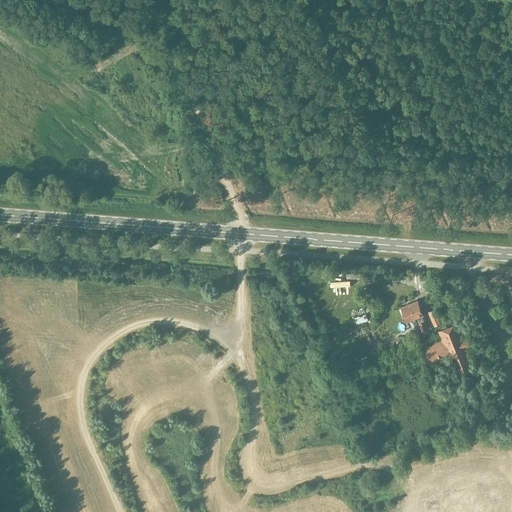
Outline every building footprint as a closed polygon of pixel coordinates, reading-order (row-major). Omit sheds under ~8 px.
[(349,280),(330,280),(330,287),(349,288),(349,280)] [(422,316),(423,315),(418,301),(401,307),(406,322),(417,318),(419,323),(418,323),(422,331),(427,329),(424,321),(422,316)] [(268,309),(247,312),(265,452),(287,449),(268,309)] [(428,312),(434,327),(440,324),(434,310),(428,312)] [(357,326),(368,322),(365,314),(354,318),(357,326)] [(442,340),(421,349),(428,366),(437,362),(439,367),(446,364),(444,359),(449,357),(457,376),(475,368),(466,347),(472,345),(469,337),(463,339),(457,323),(438,331),(442,340)]
